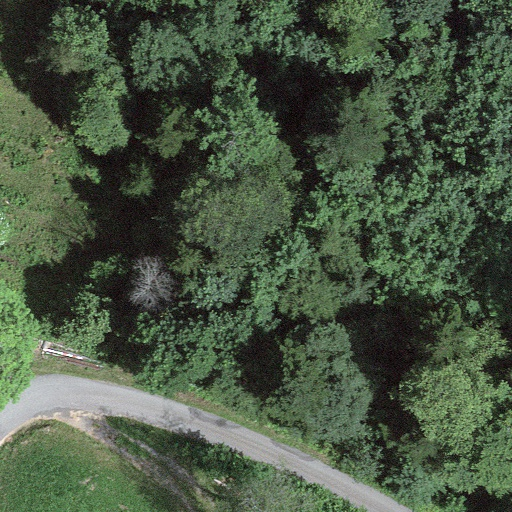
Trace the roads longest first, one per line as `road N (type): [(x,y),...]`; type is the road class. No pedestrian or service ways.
road 1 (unclassified): [(0,416),(50,395),(146,407),(214,429),(380,511)]
road 2 (track): [(44,397),(122,440),(201,511)]
